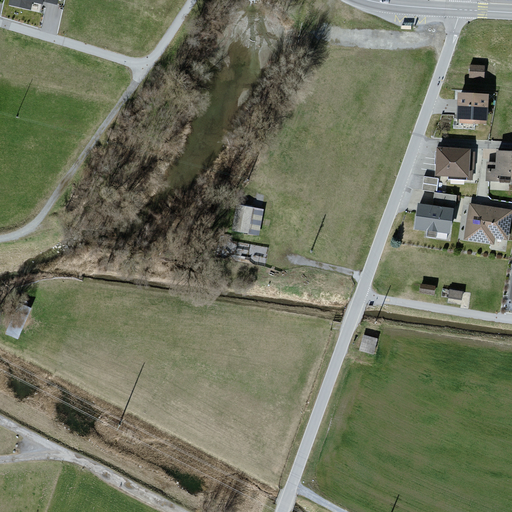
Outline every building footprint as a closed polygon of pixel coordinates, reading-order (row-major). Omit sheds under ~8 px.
[(56,0),(11,0),(10,6),(39,13),(41,0),(43,0),(56,3),(56,0)] [(487,67),(470,66),(470,78),(487,79),(487,67)] [(494,94),(462,92),(460,123),(492,125),(494,94)] [(474,149),(440,148),(440,176),(474,177),(474,149)] [(511,151),(499,151),(498,160),(489,159),(488,180),(511,181),(511,151)] [(438,178),(424,176),(422,190),(436,192),(438,178)] [(433,207),(422,205),(419,227),(452,232),(458,196),(436,192),(433,207)] [(511,226),(511,207),(469,201),(464,238),(495,243),(496,238),(510,240),(511,226)] [(264,209),(237,203),(231,231),(258,237),(264,209)] [(31,290),(13,332),(26,337),(42,295),(31,290)] [(382,336),(368,331),(363,345),(378,350),(382,336)]
